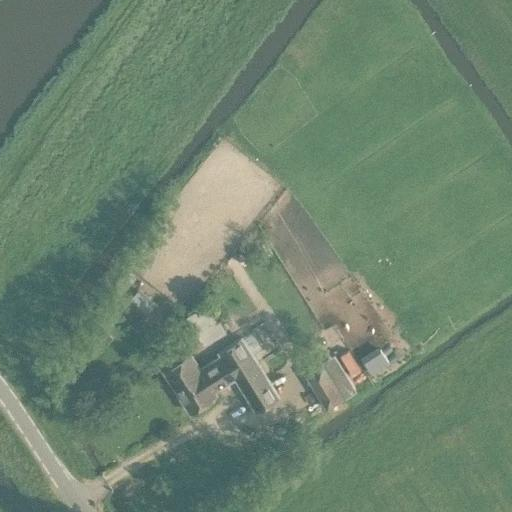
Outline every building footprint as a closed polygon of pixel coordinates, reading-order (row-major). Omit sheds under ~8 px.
[(116,282),(108,292),(116,299),(124,289),(116,282)] [(74,335),(79,327),(73,322),(67,330),(74,335)] [(190,352),(163,370),(189,410),(217,393),(216,391),(235,378),(236,378),(255,410),(279,394),(252,352),(262,346),(252,331),(243,337),(241,334),(217,349),(219,354),(200,365),(190,352)] [(359,354),(370,372),(390,359),(380,342),(359,354)] [(323,366),(305,378),(328,413),(345,401),(323,366)]
